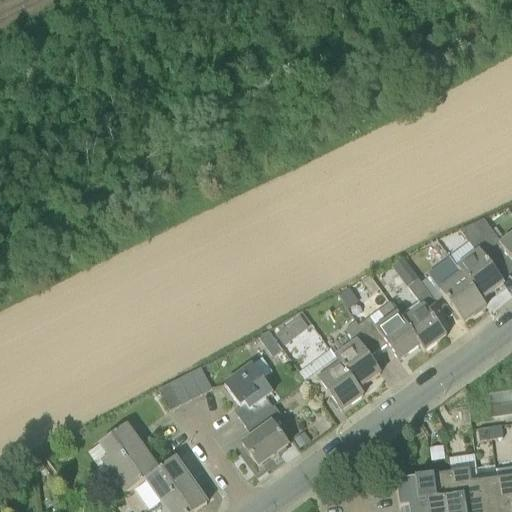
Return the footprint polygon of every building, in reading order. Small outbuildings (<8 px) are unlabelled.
[(499,247),(500,244),(484,221),(471,227),(490,253),(499,247)] [(460,275),(481,302),(503,286),(483,259),(490,253),(471,227),(460,232),(476,254),(456,268),(460,275)] [(511,235),(500,244),(499,247),(511,264),(511,235)] [(418,283),(435,305),(443,299),(463,325),(485,309),(481,302),(460,275),(439,291),(430,278),(421,285),(419,282),(418,283)] [(426,311),(435,305),(418,283),(408,290),(422,308),(426,311)] [(350,290),(338,297),(348,312),(359,305),(350,290)] [(359,327),(362,332),(377,353),(386,346),(398,363),(419,348),(401,323),(402,322),(390,305),(378,313),(386,323),(376,329),(369,321),(359,327)] [(401,323),(419,348),(424,354),(446,338),(426,311),(422,308),(402,322),(401,323)] [(354,345),(333,360),(335,362),(336,361),(339,365),(358,392),(380,376),(368,360),(377,353),(362,332),(359,327),(359,328),(356,324),(345,332),(354,345)] [(292,343),(284,332),(276,337),(284,348),(292,343)] [(259,341),(265,349),(275,342),(269,334),(259,341)] [(336,361),(335,362),(305,383),(320,405),(329,398),(341,414),(363,398),(358,392),(339,365),(336,361)] [(245,430),(274,409),(274,408),(273,409),(266,400),(272,396),(252,367),(224,388),(240,410),(245,406),(249,411),(238,419),(245,430)] [(190,376),(201,397),(212,392),(201,370),(190,376)] [(191,402),(201,397),(190,376),(179,381),(191,402)] [(180,408),(191,402),(179,381),(168,387),(180,408)] [(169,413),(180,408),(168,387),(158,392),(169,413)] [(489,408),(511,404),(511,400),(511,393),(488,396),(489,408)] [(511,404),(489,408),(491,419),(511,416),(511,404)] [(274,409),(245,430),(252,439),(242,447),(258,469),(288,448),(281,439),(291,432),(274,409)] [(422,431),(417,424),(408,430),(413,437),(422,431)] [(108,474),(142,450),(126,428),(98,447),(107,459),(101,463),(108,474)] [(489,430),(491,442),(503,440),(501,428),(489,430)] [(479,444),(491,442),(489,430),(477,431),(479,444)] [(300,451),(310,443),(304,434),(294,442),(300,451)] [(143,483),(158,473),(142,450),(108,474),(124,496),(143,482),(143,483)] [(160,505),(191,484),(174,461),(158,473),(143,483),(160,505)] [(464,511),(482,511),(479,484),(471,485),(469,472),(450,475),(454,501),(463,499),(464,511)] [(446,511),(464,511),(463,499),(454,501),(450,475),(432,477),(435,504),(445,502),(446,511)] [(427,511),(446,511),(445,502),(435,504),(432,477),(414,480),(417,506),(427,505),(427,511)] [(509,506),(509,511),(511,511),(511,479),(496,482),(500,507),(509,506)] [(408,511),(427,511),(427,505),(417,506),(414,480),(395,483),(399,510),(408,508),(408,511)] [(509,511),(509,506),(500,507),(496,482),(479,484),(482,511),(509,511)] [(164,511),(199,511),(207,507),(191,484),(160,505),(164,511)]
